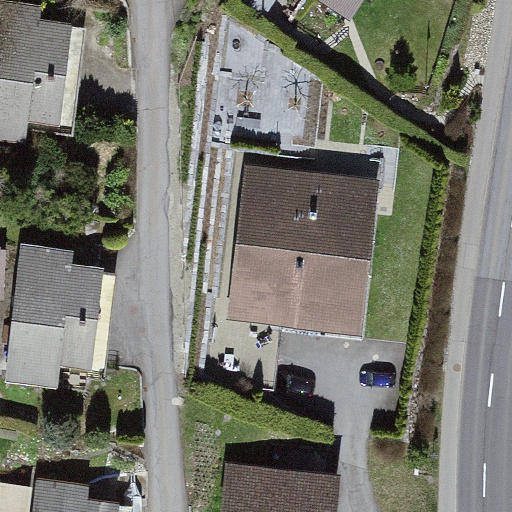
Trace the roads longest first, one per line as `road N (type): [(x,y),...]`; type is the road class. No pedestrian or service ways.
road 1 (residential): [(171,511),(145,0)]
road 2 (secondary): [(490,511),(511,241)]
